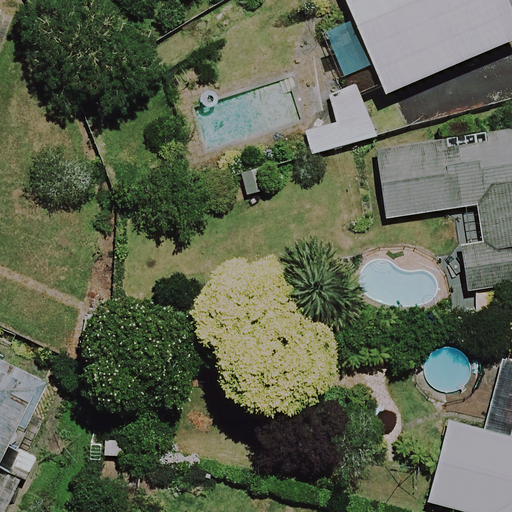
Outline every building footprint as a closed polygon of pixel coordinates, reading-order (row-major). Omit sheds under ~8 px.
[(511,46),(511,36),(497,0),(339,0),(380,100),(511,46)] [(371,144),(357,91),(327,99),(335,128),(302,136),(309,161),(371,144)] [(511,134),(372,158),(384,224),(473,209),(480,249),(457,253),(464,297),(511,288),(511,134)] [(511,511),(511,363),(500,360),(479,437),(445,428),(424,506),(447,511),(511,511)] [(0,464),(35,388),(0,371),(0,464)]
